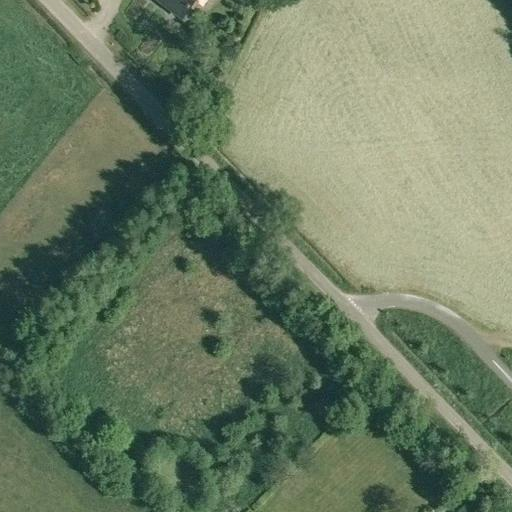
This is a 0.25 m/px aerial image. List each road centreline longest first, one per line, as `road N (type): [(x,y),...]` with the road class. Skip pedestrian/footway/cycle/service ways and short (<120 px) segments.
road 1 (unclassified): [(341,302),(46,0)]
road 2 (unclassified): [(341,302),(511,480)]
road 3 (unclassified): [(482,349),(435,309),(407,300),(341,302)]
